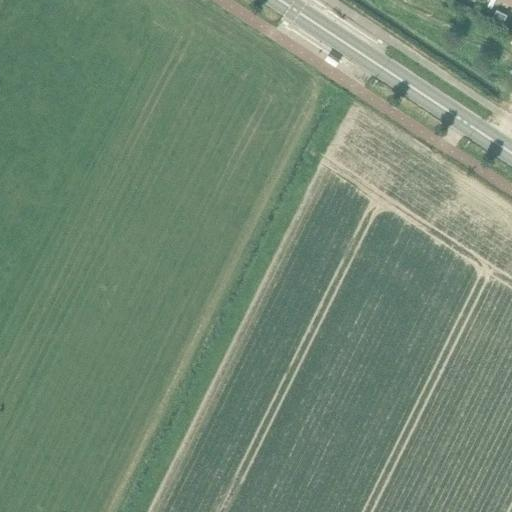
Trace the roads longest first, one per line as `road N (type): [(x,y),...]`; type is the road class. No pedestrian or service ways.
road 1 (track): [(141,511),(341,111)]
road 2 (secondary): [(511,150),(276,0)]
